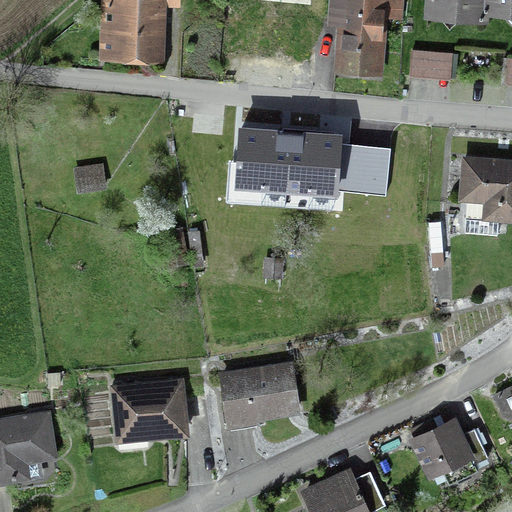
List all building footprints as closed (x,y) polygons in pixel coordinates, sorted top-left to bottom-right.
[(184,0),(123,0),(124,4),(106,3),(105,65),(168,66),(169,11),(185,11),(184,0)] [(310,0),(295,0),(295,8),(249,6),(246,66),(314,69),(316,20),(309,20),(310,0)] [(403,24),(404,0),(332,0),(330,29),(340,30),(337,77),(386,80),(390,23),(403,24)] [(511,20),(511,0),(433,0),(432,20),(491,24),(491,19),(511,20)] [(452,85),(454,59),(415,55),(413,82),(452,85)] [(332,132),(290,130),(288,198),(378,202),(379,148),(331,146),(332,132)] [(511,162),(467,160),(465,204),(491,205),(490,224),(511,224),(511,162)] [(103,169),(76,173),(80,198),(107,194),(103,169)] [(270,205),(251,205),(250,242),(270,242),(270,205)] [(192,270),(185,236),(167,240),(174,273),(192,270)] [(426,247),(426,236),(416,237),(417,247),(426,247)] [(445,248),(445,236),(434,237),(435,248),(445,248)] [(298,366),(228,376),(235,427),(305,416),(298,366)] [(189,383),(116,389),(121,445),(193,439),(189,383)] [(51,416),(0,423),(0,486),(33,481),(31,468),(58,464),(51,416)] [(463,422),(419,443),(437,480),(478,461),(481,468),(493,462),(481,436),(472,440),(463,422)] [(356,474),(312,494),(319,511),(389,511),(392,511),(377,476),(361,484),(356,474)]
